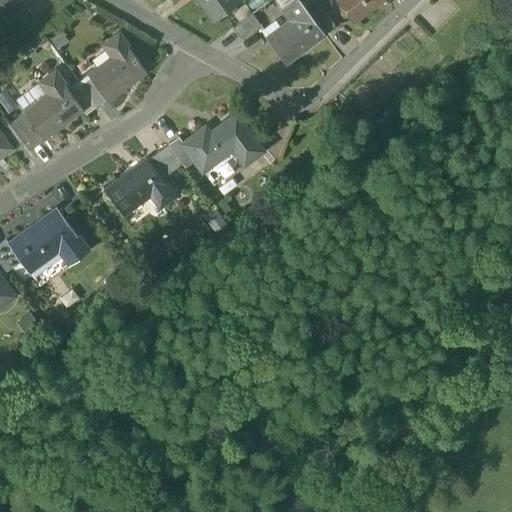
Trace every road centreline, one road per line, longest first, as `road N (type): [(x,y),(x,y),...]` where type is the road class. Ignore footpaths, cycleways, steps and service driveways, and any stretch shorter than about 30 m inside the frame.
road 1 (residential): [(192,45),(305,111),(420,0)]
road 2 (residential): [(192,45),(152,113),(0,207)]
